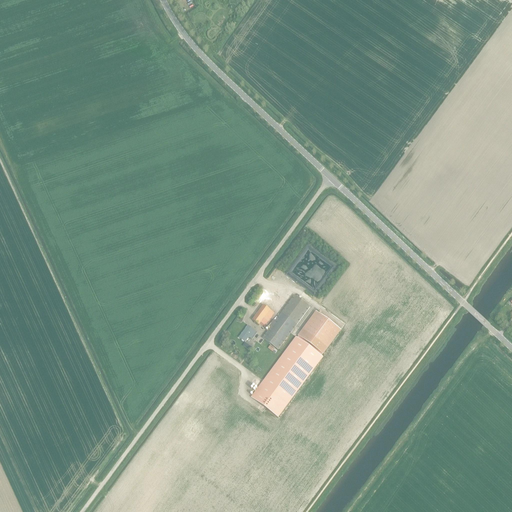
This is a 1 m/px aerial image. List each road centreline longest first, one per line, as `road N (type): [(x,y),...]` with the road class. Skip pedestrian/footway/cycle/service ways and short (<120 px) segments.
road 1 (unclassified): [(80,511),(327,180)]
road 2 (tertiary): [(313,162),(197,51),(163,0)]
road 3 (tertiary): [(511,348),(350,197)]
